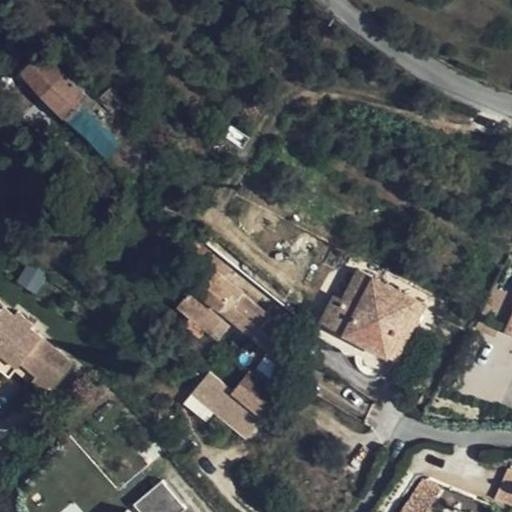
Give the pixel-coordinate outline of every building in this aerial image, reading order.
[(43,94),(65,73),(44,51),(22,73),(43,94)] [(88,96),(65,73),(43,94),(65,116),(67,115),(88,96)] [(111,88),(95,101),(126,131),(140,118),(111,88)] [(129,180),(148,162),(138,151),(130,140),(127,137),(129,134),(126,131),(95,101),(90,95),(88,96),(67,115),(98,145),(129,180)] [(142,130),(130,140),(138,151),(150,141),(142,130)] [(158,173),(148,162),(129,180),(140,191),(158,173)] [(216,306),(224,312),(252,337),(262,324),(272,313),(211,265),(204,259),(202,258),(186,279),(175,293),(161,311),(166,314),(180,327),(192,335),(216,306)] [(358,261),(329,317),(403,357),(432,303),(358,261)] [(0,296),(0,344),(20,361),(24,357),(54,381),(73,359),(31,322),(33,319),(18,306),(15,309),(0,296)] [(224,312),(216,306),(192,335),(201,342),(224,312)] [(273,334),(262,324),(252,337),(261,346),(273,334)] [(20,361),(0,344),(0,360),(12,370),(20,361)] [(258,380),(225,353),(207,375),(240,402),(258,380)] [(224,421),(240,402),(207,375),(185,356),(169,376),(224,421)] [(511,503),(511,469),(509,469),(496,498),(511,503)] [(183,511),(186,510),(163,480),(121,511),(183,511)] [(437,511),(430,507),(440,493),(421,481),(401,511),(437,511)]
